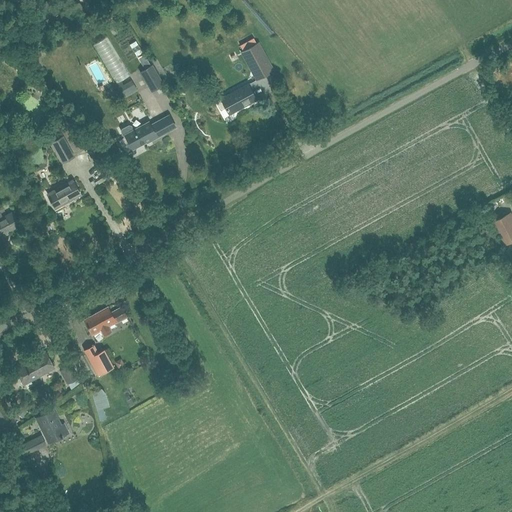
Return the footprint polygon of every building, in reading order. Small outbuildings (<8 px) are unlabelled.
[(60,24),(76,15),(80,23),(89,18),(79,1),(56,15),(47,0),(37,7),(42,15),(28,24),(18,30),(25,42),(59,21),(60,24)] [(132,51),(139,48),(134,35),(126,37),(132,51)] [(257,79),(273,70),(258,43),(242,52),(257,79)] [(142,49),(136,51),(139,60),(145,58),(142,49)] [(152,65),(140,72),(152,92),(164,85),(152,65)] [(240,66),(229,71),(232,78),(243,73),(240,66)] [(122,94),(135,87),(132,80),(124,84),(121,80),(116,84),(122,94)] [(218,102),(217,104),(220,109),(222,109),(226,107),(229,113),(239,108),(238,106),(255,97),(250,88),(248,84),(222,99),(218,102)] [(126,136),(119,140),(126,152),(133,148),(150,139),(151,140),(176,127),(171,118),(169,115),(151,124),(150,122),(134,130),(132,126),(129,125),(122,129),(121,132),(123,136),(125,135),(126,136)] [(64,135),(51,142),(62,163),(75,156),(69,145),(64,135)] [(87,151),(106,179),(114,174),(95,146),(87,151)] [(81,194),(76,185),(73,180),(48,194),(55,208),(81,194)] [(20,225),(15,216),(13,212),(7,215),(3,207),(0,209),(0,237),(5,235),(4,234),(20,225)] [(494,221),(506,244),(511,240),(511,215),(510,213),(494,221)] [(98,330),(99,331),(100,331),(102,335),(110,331),(107,325),(114,322),(115,323),(127,317),(122,306),(111,312),(108,307),(85,320),(92,334),(98,330)] [(89,358),(98,375),(106,371),(107,374),(116,369),(109,358),(104,349),(98,352),(94,344),(84,349),(89,358)] [(55,368),(50,360),(46,351),(16,368),(25,384),(55,368)] [(116,362),(122,359),(119,353),(113,356),(116,362)] [(79,378),(72,365),(60,371),(67,384),(69,384),(71,389),(80,382),(78,379),(79,378)] [(102,383),(90,384),(93,405),(104,404),(102,383)] [(0,421),(5,429),(16,422),(0,395),(0,421)] [(21,407),(16,413),(22,418),(27,412),(21,407)] [(35,417),(48,442),(70,432),(65,422),(62,423),(54,408),(35,417)] [(23,455),(46,444),(41,434),(18,445),(23,455)]
